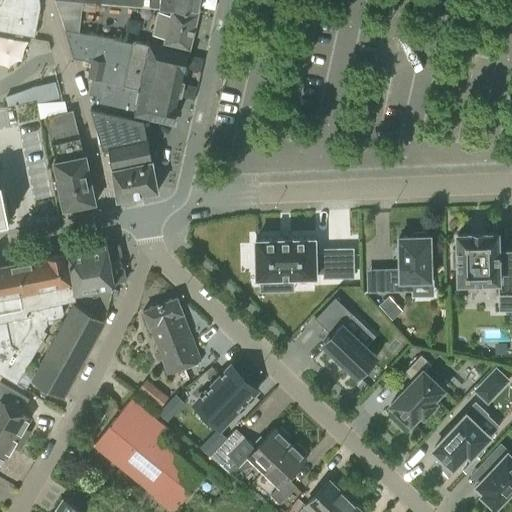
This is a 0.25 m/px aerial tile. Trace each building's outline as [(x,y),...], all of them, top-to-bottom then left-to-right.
[(40,7),(39,0),(0,0),(0,29),(35,37),(40,7)] [(66,0),(99,2),(198,12),(198,8),(199,0),(66,0)] [(165,35),(163,42),(190,48),(198,13),(171,10),(171,13),(158,10),(153,32),(165,35)] [(184,52),(134,41),(65,30),(73,58),(92,62),(89,76),(94,77),(91,94),(97,95),(95,105),(173,123),(183,78),(183,77),(188,53),(184,52)] [(56,83),(41,86),(45,102),(60,98),(56,83)] [(72,110),(70,111),(66,102),(37,104),(40,121),(47,158),(56,156),(57,160),(54,161),(64,209),(95,203),(85,155),(84,155),(72,110)] [(158,190),(143,119),(90,108),(103,149),(110,147),(117,198),(158,190)] [(511,294),(511,249),(498,250),(497,233),(484,233),(484,232),(470,233),(470,234),(457,234),(458,249),(452,249),(452,268),(458,267),(459,282),(498,281),(498,295),(511,294)] [(390,269),(390,291),(412,290),(412,281),(431,280),(430,236),(427,236),(427,233),(413,233),(413,237),(399,237),(400,268),(390,269)] [(278,238),(255,239),(256,278),(316,276),(316,273),(324,273),(324,277),(353,277),(352,249),(323,249),(323,253),(315,253),(315,238),(292,238),(278,238)] [(67,253),(75,296),(77,296),(32,379),(64,397),(107,320),(115,284),(115,282),(126,280),(119,245),(107,248),(107,245),(67,253)] [(75,296),(67,253),(0,266),(0,373),(18,384),(48,329),(45,327),(47,324),(46,319),(61,316),(63,313),(60,299),(75,296)] [(393,318),(402,310),(388,295),(379,303),(393,318)] [(201,361),(177,297),(143,310),(167,374),(201,361)] [(352,314),(335,297),(314,319),(331,334),(322,344),(336,356),(334,358),(335,359),(336,358),(342,364),(341,365),(342,366),(344,364),(357,377),(376,357),(343,324),(352,314)] [(430,364),(421,355),(404,372),(413,380),(390,405),(399,413),(397,415),(406,424),(408,422),(410,424),(420,414),(423,416),(436,403),(433,400),(443,390),(424,371),(430,364)] [(228,368),(197,401),(222,425),(257,389),(245,378),(242,381),(228,368)] [(475,390),(487,401),(507,380),(495,369),(475,390)] [(146,380),(138,390),(159,407),(167,398),(168,397),(146,380)] [(28,417),(12,407),(18,397),(0,385),(0,424),(23,439),(26,433),(24,431),(22,426),(28,417)] [(184,403),(175,395),(159,412),(167,420),(184,403)] [(155,438),(162,430),(128,401),(94,441),(174,509),(201,477),(155,438)] [(467,453),(470,456),(489,437),(476,424),(486,413),(475,403),(464,415),(465,416),(433,449),(442,458),(440,461),(449,469),(451,467),(453,468),(467,453)] [(23,439),(0,424),(0,452),(4,455),(11,444),(16,443),(19,445),(23,439)] [(255,448),(235,428),(219,446),(210,455),(220,465),(229,456),(239,466),(248,456),(263,471),(290,443),(287,440),(289,438),(289,435),(286,432),(282,428),(279,428),(277,430),(274,428),(255,448)] [(200,446),(209,454),(226,437),(217,429),(200,446)] [(293,446),(290,443),(263,471),(279,486),(270,495),(280,504),(296,487),(287,478),(306,458),(303,456),(305,454),(305,451),(298,444),(295,444),(293,446)] [(495,508),(511,489),(511,456),(508,453),(509,452),(500,444),(482,463),(490,471),(476,485),(483,492),(481,495),(495,508)] [(305,504),(312,511),(333,511),(347,498),(339,490),(340,486),(335,482),(331,483),(328,480),(305,504)] [(86,511),(87,511),(63,495),(51,511),(86,511)] [(333,511),(363,511),(364,510),(359,505),(356,506),(353,503),(347,498),(333,511)] [(256,511),(273,511),(275,510),(265,500),(255,510),(256,511)]
